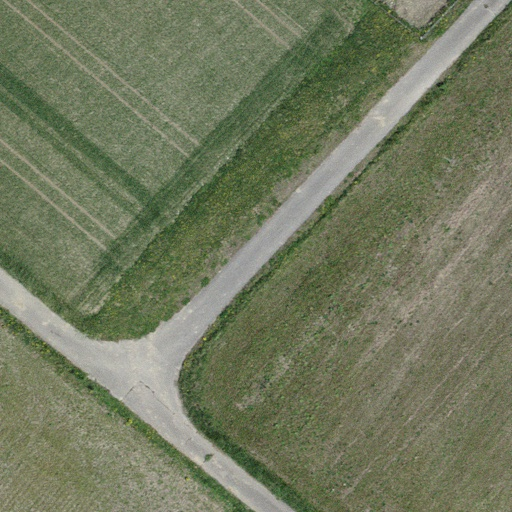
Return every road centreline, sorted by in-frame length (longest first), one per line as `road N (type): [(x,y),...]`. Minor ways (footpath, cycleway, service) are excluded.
road 1 (track): [(142,399),(511,4)]
road 2 (track): [(0,278),(288,511)]
